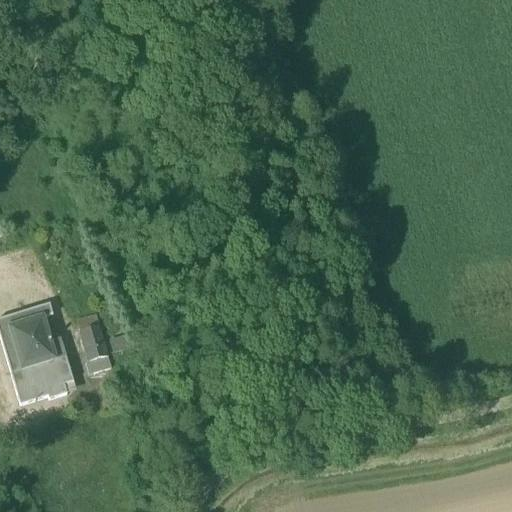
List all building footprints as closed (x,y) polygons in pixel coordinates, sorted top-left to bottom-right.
[(0,323),(0,345),(19,409),(47,401),(48,404),(66,398),(64,389),(73,386),(65,361),(49,308),(27,315),(24,307),(14,311),(16,318),(0,323)] [(78,336),(87,365),(107,359),(97,330),(78,336)] [(129,352),(125,339),(109,344),(113,357),(129,352)] [(110,371),(107,359),(87,365),(91,377),(110,371)] [(59,463),(65,481),(103,470),(97,451),(59,463)]
